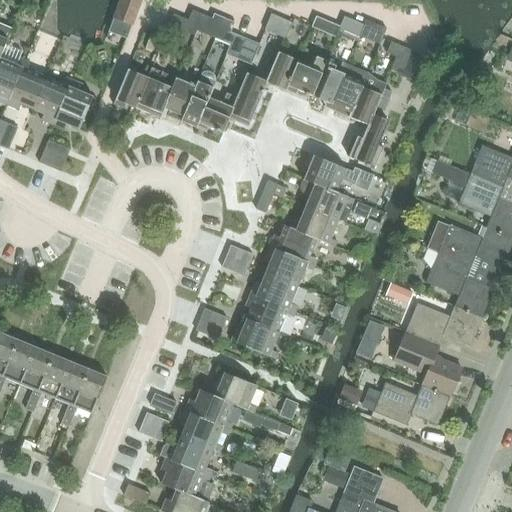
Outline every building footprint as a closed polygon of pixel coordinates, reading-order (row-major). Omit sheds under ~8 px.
[(132,25),(141,0),(120,0),(114,18),(132,25)] [(211,26),(213,19),(194,12),(190,22),(200,26),(198,32),(212,37),(216,28),(211,26)] [(227,32),(232,34),(236,23),(215,14),(213,19),(211,26),(216,28),(212,37),(222,42),(227,32)] [(293,24),(272,15),(266,31),(286,39),(293,24)] [(176,16),(172,26),(191,34),(196,36),(198,32),(200,26),(190,22),(176,16)] [(317,18),(313,27),(312,29),(337,39),(339,35),(342,28),(341,27),(317,18)] [(342,28),(339,35),(359,43),(361,38),(360,37),(365,26),(364,26),(345,18),(341,27),(342,28)] [(360,37),(361,38),(381,46),(388,29),(366,21),(364,26),(365,26),(360,37)] [(165,23),(162,31),(161,34),(186,44),(191,34),(172,26),(165,23)] [(0,59),(1,59),(13,30),(0,24),(0,59)] [(222,42),(231,45),(227,55),(237,60),(246,40),(232,34),(227,32),(222,42)] [(260,46),(246,40),(237,60),(252,66),(260,46)] [(412,51),(392,43),(387,54),(397,58),(393,67),(404,72),(412,51)] [(393,67),(391,73),(412,81),(423,55),(412,51),(404,72),(393,67)] [(268,83),(287,91),(299,62),(279,53),(267,83),(268,83)] [(287,91),(298,96),(299,92),(310,96),(313,98),(325,66),(327,61),(316,56),(312,67),(299,62),(287,91)] [(20,58),(16,66),(1,59),(0,59),(0,104),(7,107),(26,60),(20,58)] [(31,63),(26,60),(7,107),(18,112),(21,105),(33,110),(46,78),(27,70),(31,63)] [(331,105),(338,108),(336,113),(350,118),(363,88),(365,83),(364,82),(368,73),(348,65),(344,74),(331,105)] [(142,76),(129,70),(114,105),(120,107),(122,103),(136,109),(149,78),(148,78),(152,69),(152,68),(147,66),(142,76)] [(313,98),(331,105),(344,74),(325,66),(313,98)] [(176,79),(154,69),(152,69),(148,78),(149,78),(136,109),(137,109),(160,119),(164,110),(173,89),(172,88),(176,79)] [(183,118),(181,122),(196,129),(209,99),(210,99),(214,90),(212,90),(215,81),(216,78),(215,76),(214,75),(211,73),(210,72),(209,72),(207,72),(205,72),(203,72),(202,73),(201,75),(198,83),(196,87),(197,87),(183,118)] [(247,74),(237,99),(237,98),(228,119),(229,119),(249,128),(268,83),(267,83),(247,74)] [(41,122),(53,126),(72,80),(67,78),(63,85),(46,78),(33,110),(44,114),(41,122)] [(164,110),(183,118),(197,87),(196,87),(176,79),(172,88),(173,89),(164,110)] [(83,85),(72,80),(53,126),(66,131),(68,125),(80,129),(93,97),(80,92),(83,85)] [(368,126),(373,116),(384,90),(386,84),(379,81),(374,92),(363,88),(350,118),(367,126),(368,126)] [(384,90),(373,116),(379,118),(381,111),(383,112),(391,93),(384,90)] [(222,133),(223,133),(229,119),(228,119),(237,98),(226,94),(222,104),(210,99),(209,99),(196,129),(206,133),(209,127),(222,133)] [(472,111),(465,126),(484,134),(490,119),(472,111)] [(379,118),(373,116),(368,126),(367,126),(362,139),(357,137),(349,157),(350,158),(374,168),(382,148),(378,146),(388,122),(379,118)] [(18,130),(7,125),(0,143),(0,147),(9,151),(18,130)] [(60,146),(49,142),(40,164),(50,169),(60,146)] [(71,151),(60,146),(50,169),(61,173),(71,151)] [(511,157),(482,146),(470,175),(504,189),(509,179),(511,179),(511,157)] [(348,198),(348,197),(336,193),(341,181),(349,184),(353,173),(346,170),(346,169),(308,154),(303,166),(309,168),(304,180),(348,198)] [(437,162),(432,174),(445,179),(450,167),(437,162)] [(360,171),(354,185),(367,191),(373,176),(360,171)] [(490,217),(485,228),(511,239),(511,204),(500,200),(504,189),(470,175),(458,204),(490,217)] [(275,194),(279,184),(269,180),(265,190),(275,194)] [(311,196),(306,208),(338,221),(338,220),(345,223),(355,200),(348,197),(348,198),(304,180),(301,186),(301,187),(301,188),(302,189),(302,190),(303,191),(304,193),(305,193),(307,194),(311,196)] [(279,184),(275,194),(283,197),(287,187),(281,185),(279,184)] [(275,194),(265,190),(261,200),(271,204),(275,194)] [(257,209),(266,213),(267,213),(271,204),(261,200),(257,209)] [(285,225),(285,226),(329,244),(328,245),(335,248),(338,242),(331,239),(338,221),(306,208),(302,219),(295,216),(291,227),(285,225)] [(372,209),(368,219),(379,223),(383,213),(372,209)] [(427,249),(437,253),(437,254),(472,268),(477,257),(503,268),(511,247),(511,239),(485,228),(481,239),(449,225),(449,226),(438,222),(427,249)] [(276,234),(271,247),(315,266),(318,260),(310,257),(318,240),(328,245),(329,244),(285,226),(281,236),(276,234)] [(233,245),(228,256),(250,265),(255,254),(233,245)] [(271,261),(266,272),(299,286),(306,269),(313,272),(315,266),(271,247),(266,259),(271,261)] [(468,278),(472,268),(437,254),(437,253),(427,249),(423,261),(430,271),(425,283),(457,297),(454,306),(482,318),(494,289),(468,278)] [(228,256),(223,267),(245,276),(250,265),(228,256)] [(257,281),(252,294),(296,312),(298,307),(291,304),(299,286),(266,272),(262,283),(257,281)] [(390,284),(386,295),(393,298),(397,287),(390,284)] [(251,308),(247,319),(280,332),(287,315),(294,318),(296,312),(252,294),(246,306),(251,308)] [(470,347),(482,318),(454,306),(449,317),(418,304),(406,333),(439,347),(443,336),(470,347)] [(206,309),(202,319),(224,329),(228,318),(206,309)] [(493,334),(497,317),(485,314),(482,331),(493,334)] [(219,339),(224,329),(202,319),(197,330),(219,339)] [(237,328),(232,340),(270,356),(277,359),(280,353),(273,350),(280,332),(247,319),(242,330),(237,328)] [(0,377),(2,379),(18,340),(0,333),(0,377)] [(425,376),(421,386),(450,398),(462,368),(435,357),(439,347),(406,333),(393,363),(425,376)] [(2,379),(6,380),(20,386),(36,348),(18,340),(2,379)] [(358,345),(354,356),(364,360),(367,354),(365,348),(358,345)] [(36,348),(20,386),(33,391),(38,393),(53,355),(36,348)] [(42,395),(56,400),(71,362),(53,355),(38,393),(42,395)] [(89,370),(71,362),(56,400),(69,406),(73,408),(89,370)] [(92,416),(108,377),(89,370),(73,408),(78,410),(92,416)] [(258,386),(226,373),(221,384),(215,382),(211,394),(233,404),(233,405),(245,410),(254,414),(256,408),(249,405),(258,386)] [(160,383),(157,393),(177,400),(181,390),(160,383)] [(411,414),(438,426),(450,398),(421,386),(416,396),(385,383),(381,393),(370,388),(362,407),(407,425),(411,414)] [(344,385),(338,399),(355,406),(361,391),(344,385)] [(190,400),(186,411),(230,429),(232,424),(226,421),(233,405),(233,404),(211,394),(201,390),(196,402),(190,400)] [(33,391),(29,401),(38,404),(42,395),(38,393),(33,391)] [(174,414),(178,403),(156,394),(151,405),(174,414)] [(285,398),(280,408),(296,415),(301,405),(285,398)] [(25,410),(30,412),(34,414),(38,404),(29,401),(25,410)] [(69,406),(65,416),(74,419),(78,410),(73,408),(69,406)] [(182,437),(220,452),(230,429),(186,411),(181,424),(187,426),(182,437)] [(148,414),(144,424),(166,433),(170,423),(148,414)] [(65,416),(61,426),(65,427),(70,429),(74,419),(65,416)] [(6,424),(2,434),(14,439),(18,429),(6,424)] [(162,442),(166,433),(144,424),(140,433),(162,442)] [(279,424),(275,431),(289,436),(292,429),(279,424)] [(160,455),(167,458),(210,475),(216,478),(218,473),(207,468),(214,450),(182,437),(177,450),(172,448),(166,445),(163,447),(160,455)] [(25,440),(22,448),(33,452),(36,445),(25,440)] [(329,450),(323,464),(340,471),(344,473),(347,466),(349,459),(329,450)] [(279,453),(272,471),(283,476),(290,457),(279,453)] [(208,481),(210,475),(167,458),(162,471),(167,474),(163,483),(163,484),(177,491),(178,489),(195,496),(202,479),(208,481)] [(339,503),(361,511),(360,511),(387,511),(373,506),(384,478),(354,465),(352,468),(350,475),(339,503)] [(340,473),(335,486),(343,489),(348,476),(340,473)] [(152,493),(129,484),(125,495),(148,505),(152,493)] [(178,489),(177,491),(173,501),(167,499),(163,511),(165,511),(206,511),(211,502),(201,498),(195,496),(178,489)] [(313,502),(297,496),(289,511),(360,511),(361,511),(339,503),(335,511),(314,511),(310,510),(313,502)]
